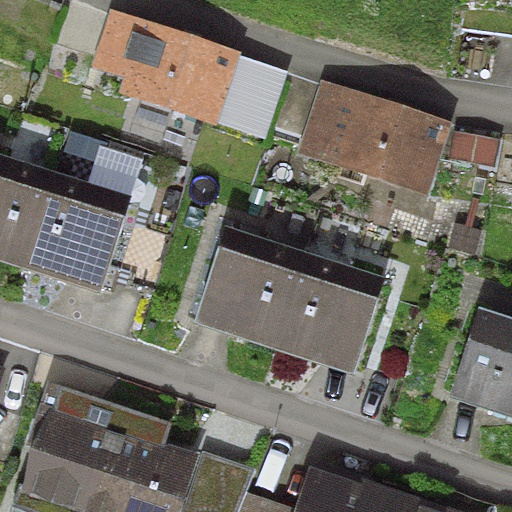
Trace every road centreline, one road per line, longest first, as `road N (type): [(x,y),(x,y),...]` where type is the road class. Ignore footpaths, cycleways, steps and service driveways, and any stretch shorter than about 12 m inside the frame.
road 1 (residential): [(0,312),(511,489)]
road 2 (residential): [(511,105),(399,82),(146,0)]
